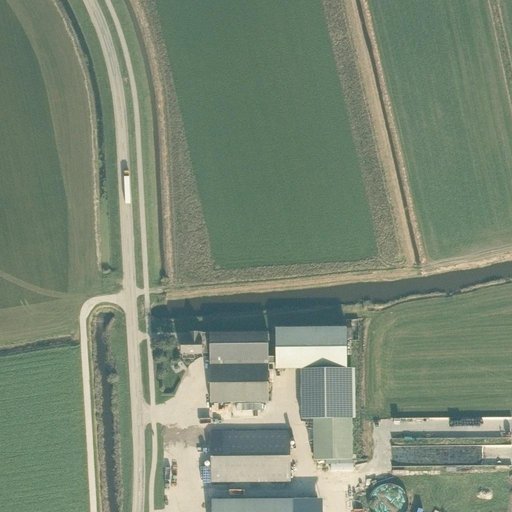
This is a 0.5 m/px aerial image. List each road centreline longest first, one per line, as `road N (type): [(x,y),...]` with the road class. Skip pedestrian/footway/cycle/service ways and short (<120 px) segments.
road 1 (secondary): [(137,511),(122,138),(110,57),(88,0)]
road 2 (track): [(93,511),(82,312),(89,302),(161,292)]
road 3 (track): [(336,511),(335,491),(301,492),(301,425)]
